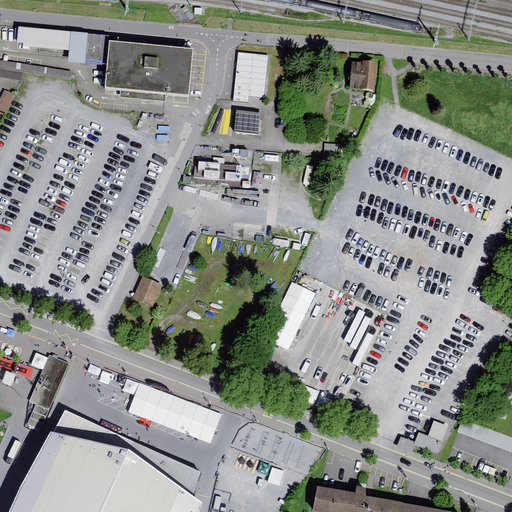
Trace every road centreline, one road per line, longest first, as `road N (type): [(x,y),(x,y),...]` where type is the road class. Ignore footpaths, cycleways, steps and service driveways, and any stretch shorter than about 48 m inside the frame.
road 1 (residential): [(219,39),(212,90),(93,343)]
road 2 (tertiary): [(231,395),(511,503)]
road 3 (residential): [(219,39),(511,63)]
road 4 (residential): [(0,13),(219,39)]
road 5 (tertiary): [(93,343),(231,395)]
road 6 (residential): [(231,395),(205,457),(201,511)]
